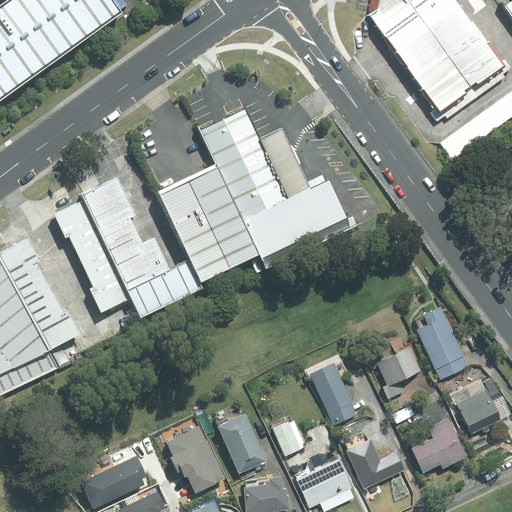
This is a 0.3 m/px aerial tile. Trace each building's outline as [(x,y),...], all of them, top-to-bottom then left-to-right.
[(0,0),(0,100),(120,15),(109,0),(0,0)] [(433,120),(504,73),(455,0),(386,0),(364,15),(433,120)] [(511,116),(511,92),(440,145),(452,160),(511,116)] [(253,266),(345,226),(327,186),(304,196),(279,138),(257,148),(240,110),(193,130),(214,177),(253,266)] [(162,200),(202,288),(253,266),(214,177),(162,200)] [(122,301),(133,324),(194,296),(177,261),(168,265),(152,232),(139,239),(114,186),(77,203),(122,301)] [(48,216),(93,314),(122,301),(77,203),(48,216)] [(69,336),(23,242),(0,252),(0,267),(40,350),(69,336)] [(0,367),(3,371),(40,350),(0,267),(0,367)] [(428,327),(418,331),(439,380),(467,368),(440,306),(422,314),(428,327)] [(409,347),(376,363),(385,381),(380,384),(388,400),(404,392),(399,381),(421,371),(409,347)] [(332,367),(310,377),(332,426),(355,416),(332,367)] [(482,391),(456,406),(467,427),(495,413),(482,391)] [(244,416),(218,428),(237,474),(264,463),(244,416)] [(270,426),(284,457),(304,447),(290,416),(270,426)] [(433,439),(409,449),(422,478),(463,461),(446,421),(428,428),(433,439)] [(369,441),(344,451),(360,488),(402,471),(395,456),(378,463),(369,441)] [(139,449),(85,472),(91,489),(88,493),(94,504),(144,475),(147,467),(139,449)] [(336,460),(295,479),(309,509),(350,489),(336,460)] [(283,482),(243,489),(247,511),(271,511),(288,509),(283,482)] [(157,495),(118,511),(150,511),(162,507),(157,495)]
